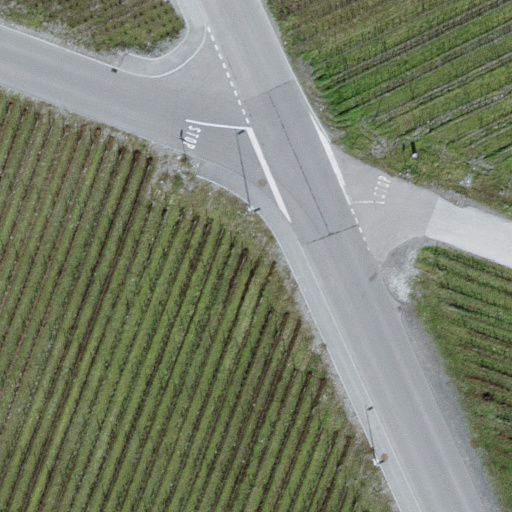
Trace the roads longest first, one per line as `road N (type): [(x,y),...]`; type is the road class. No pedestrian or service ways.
road 1 (unclassified): [(459,511),(316,190)]
road 2 (unclassified): [(0,61),(199,129),(281,115)]
road 3 (unclassified): [(316,190),(346,189),(511,250)]
road 4 (unclassified): [(281,115),(225,0)]
